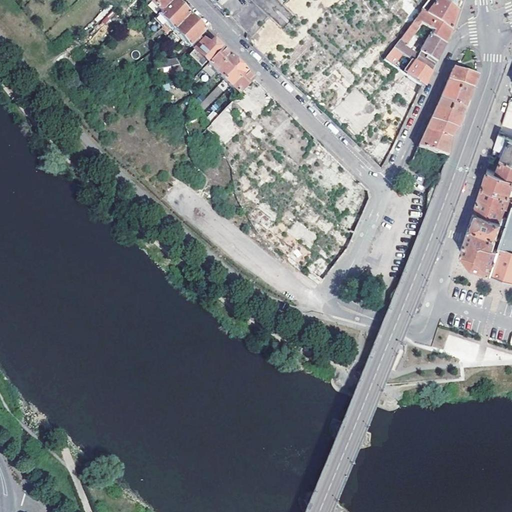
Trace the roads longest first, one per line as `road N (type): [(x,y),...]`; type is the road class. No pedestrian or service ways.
road 1 (secondary): [(489,31),(490,70),(457,166),(317,511)]
road 2 (residential): [(192,0),(384,191)]
road 3 (residential): [(384,191),(336,291),(338,303),(419,332),(434,301)]
road 4 (residential): [(444,266),(511,72)]
road 5 (residential): [(489,31),(454,44),(384,191)]
